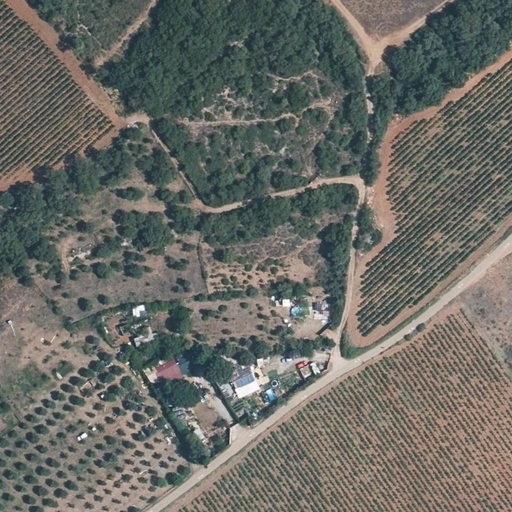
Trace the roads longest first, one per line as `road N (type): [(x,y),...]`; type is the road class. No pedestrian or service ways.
road 1 (unclassified): [(511,238),(407,331),(304,396),(152,511)]
road 2 (track): [(344,370),(339,338),(372,138),(374,55)]
road 3 (track): [(128,122),(145,118),(211,211),(327,182),(362,184)]
